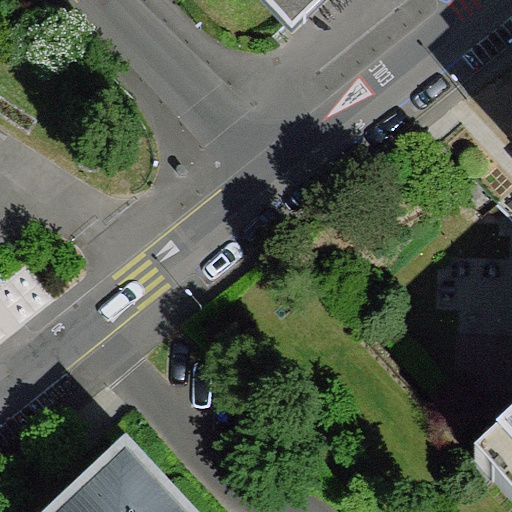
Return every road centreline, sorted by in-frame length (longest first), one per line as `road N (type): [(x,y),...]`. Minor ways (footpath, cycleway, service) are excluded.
road 1 (residential): [(0,396),(280,172)]
road 2 (residential): [(280,172),(504,0)]
road 3 (residential): [(280,172),(116,0)]
